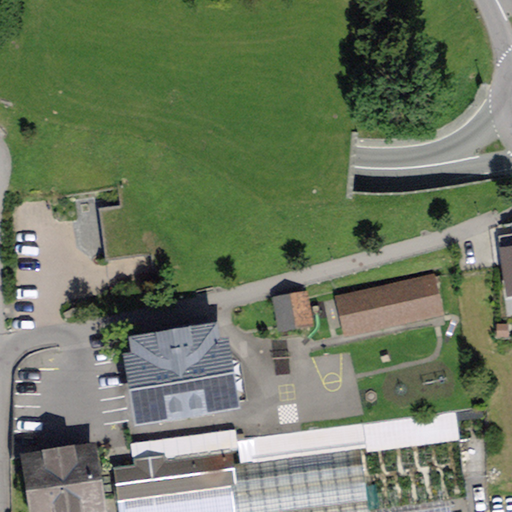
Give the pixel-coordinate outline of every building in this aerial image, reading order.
[(121,206),(101,209),(108,257),(153,250),(146,202),(121,206)] [(346,334),(440,313),(432,278),(338,299),(346,334)] [(303,298),(278,302),(283,327),(308,323),(303,298)] [(143,418),(230,404),(221,348),(219,349),(219,346),(216,346),(213,330),(188,334),(188,333),(135,343),(138,362),(133,363),(143,418)] [(327,427),(328,439),(364,436),(363,424),(327,427)] [(226,453),(120,466),(125,511),(450,511),(448,491),(466,488),(459,435),(228,466),(226,453)] [(97,511),(89,452),(31,461),(37,511),(97,511)]
